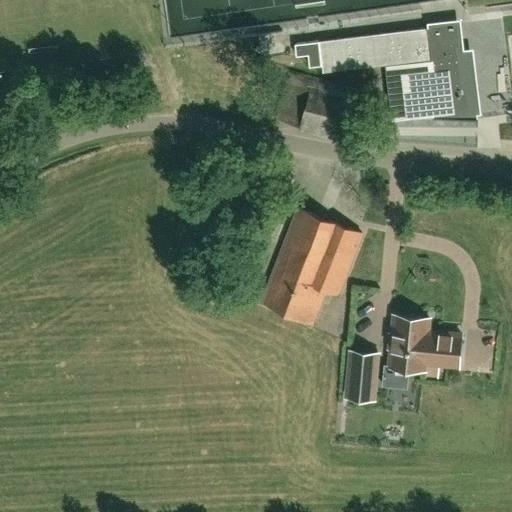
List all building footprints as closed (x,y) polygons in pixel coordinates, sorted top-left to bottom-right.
[(322,65),(323,71),(404,61),(406,74),(388,76),(393,119),(433,114),(434,116),(433,116),(433,118),(478,120),(478,119),(477,119),(474,89),(465,90),(457,31),(451,25),(420,29),(421,34),(410,36),(409,30),(379,34),(380,39),(369,40),(368,35),(344,38),(345,43),(340,44),(340,39),(295,44),(296,56),(308,55),(310,66),(322,65)] [(302,127),(337,136),(343,113),(308,104),(302,127)] [(249,189),(246,196),(234,191),(228,206),(240,210),(236,221),(274,238),(288,205),(249,189)] [(338,295),(362,233),(298,208),(262,302),(313,322),(325,290),(338,295)] [(247,275),(252,241),(241,242),(236,275),(247,275)] [(217,242),(206,288),(221,291),(232,246),(217,242)] [(438,375),(439,364),(459,365),(462,333),(428,330),(429,317),(394,314),(393,332),(390,332),(388,348),(391,348),(390,366),(424,369),(424,373),(438,375)] [(351,350),(347,396),(373,398),(377,353),(351,350)]
